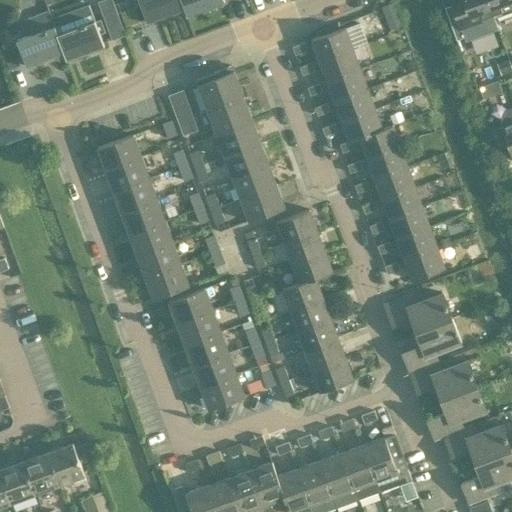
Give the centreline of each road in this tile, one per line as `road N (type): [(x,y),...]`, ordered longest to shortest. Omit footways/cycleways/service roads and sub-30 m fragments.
road 1 (residential): [(401,390),(291,427),(270,418),(181,451),(55,116)]
road 2 (residential): [(401,390),(333,191),(312,166),(262,25)]
road 3 (residential): [(55,116),(139,82),(152,63),(262,25)]
road 4 (residential): [(0,437),(33,425),(0,331)]
road 5 (residential): [(454,505),(401,390)]
